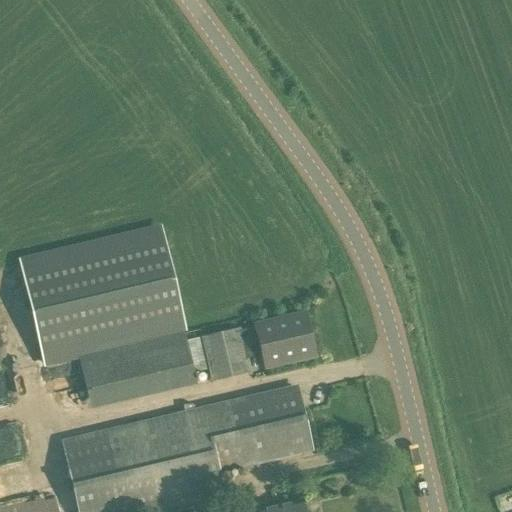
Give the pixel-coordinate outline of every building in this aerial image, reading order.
[(44,365),(78,357),(183,332),(158,226),(19,258),(44,365)] [(315,357),(306,315),(257,326),(258,327),(240,331),(239,328),(200,337),(210,382),(250,372),(247,359),(262,355),(265,368),(283,364),(315,357)] [(78,511),(173,511),(223,500),(216,474),(309,451),(294,389),(62,446),(78,511)] [(21,424),(0,427),(0,462),(27,457),(21,424)] [(62,511),(57,489),(0,503),(0,511),(62,511)] [(304,511),(302,499),(248,511),(304,511)] [(220,511),(219,502),(190,509),(191,511),(220,511)]
